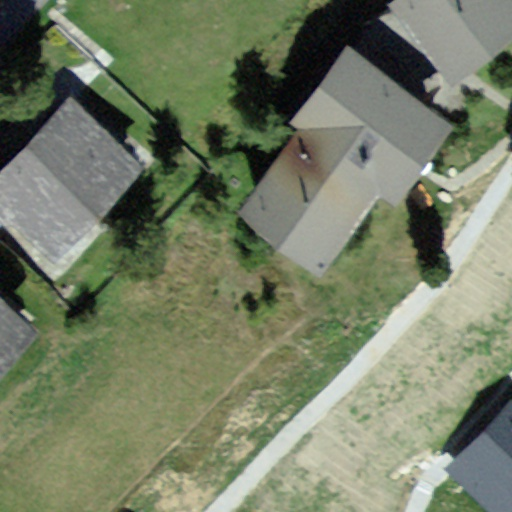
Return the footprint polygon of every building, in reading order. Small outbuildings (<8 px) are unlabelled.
[(511,0),(390,0),(390,1),(452,76),(511,27),(511,0)] [(449,123),(346,47),(291,122),(301,129),(241,209),(317,264),(375,186),(393,199),(449,123)] [(144,167),(73,99),(0,175),(0,215),(51,264),(144,167)] [(0,371),(37,333),(0,297),(0,371)] [(511,408),(507,404),(458,455),(509,504),(511,501),(511,408)]
